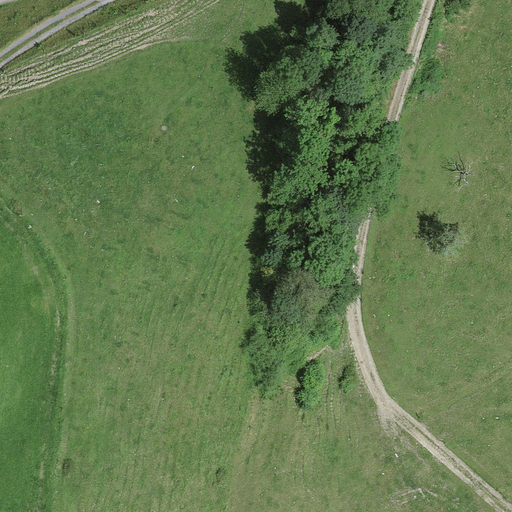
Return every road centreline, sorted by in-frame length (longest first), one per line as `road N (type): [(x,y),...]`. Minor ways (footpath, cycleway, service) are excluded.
road 1 (track): [(507,511),(391,410),(367,364),(355,311),(370,186),(429,0)]
road 2 (track): [(0,61),(105,0)]
